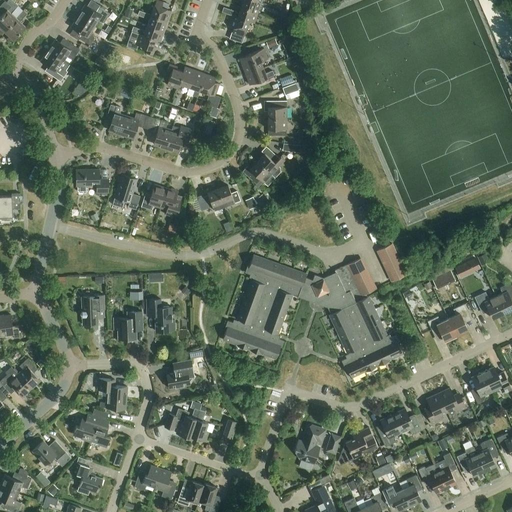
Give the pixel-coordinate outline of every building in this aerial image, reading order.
[(0,32),(1,34),(4,31),(16,18),(11,13),(18,6),(11,0),(7,0),(1,8),(5,11),(0,16),(0,32)] [(151,15),(167,21),(171,11),(167,9),(161,7),(163,2),(156,0),(155,0),(151,15)] [(239,0),(243,1),(241,7),(257,13),(261,2),(253,0),(239,0)] [(85,5),(78,16),(93,26),(97,20),(101,23),(104,22),(109,14),(99,7),(96,12),(85,5)] [(222,12),(232,16),(232,15),(249,21),(254,23),(257,13),(241,7),(239,13),(223,7),(222,12)] [(127,8),(124,17),(129,19),(132,10),(127,8)] [(16,18),(4,31),(9,36),(6,38),(10,42),(13,40),(25,26),(19,21),(26,14),(23,10),(16,18)] [(164,31),(167,21),(151,15),(139,11),(137,15),(149,19),(147,25),(164,31)] [(232,15),(232,16),(229,26),(233,28),(232,32),(230,39),(241,43),(249,21),(232,15)] [(93,26),(78,16),(71,27),(82,34),(79,39),(89,45),(94,38),(92,32),(90,31),(93,26)] [(138,29),(137,33),(138,34),(155,40),(160,42),(164,31),(147,25),(145,31),(138,29)] [(138,34),(137,33),(131,31),(126,46),(136,50),(138,45),(147,49),(145,53),(152,55),(155,47),(153,46),(155,40),(138,34)] [(266,41),(268,49),(277,46),(275,38),(266,41)] [(55,40),(48,51),(63,61),(69,65),(73,59),(76,53),(79,49),(69,42),(64,39),(61,44),(55,40)] [(239,58),(241,64),(245,74),(263,68),(261,62),(268,59),(263,48),(239,58)] [(48,51),(41,61),(51,69),(48,73),(58,80),(61,76),(63,77),(67,71),(66,70),(69,65),(63,61),(48,51)] [(98,57),(94,63),(100,66),(103,61),(98,57)] [(166,85),(176,88),(177,88),(183,72),(182,72),(176,69),(177,67),(169,64),(166,71),(171,72),(166,85)] [(183,85),(189,87),(195,70),(184,67),(182,72),(183,72),(177,88),(176,88),(176,90),(180,92),(183,85)] [(263,68),(245,74),(249,85),(274,75),(272,71),(265,73),(263,68)] [(197,97),(199,91),(205,74),(195,70),(189,87),(194,89),(192,96),(197,97)] [(199,91),(209,94),(206,101),(210,103),(209,106),(212,107),(216,108),(220,98),(214,96),(218,84),(214,82),(215,78),(205,74),(199,91)] [(279,79),(282,87),(294,83),(291,75),(281,79),(280,78),(279,79)] [(88,86),(91,81),(83,76),(80,81),(88,86)] [(78,82),(73,92),(81,95),(86,85),(78,82)] [(296,82),(283,87),(285,94),(299,89),(296,82)] [(119,94),(129,98),(131,92),(122,88),(119,94)] [(264,101),(264,112),(267,112),(267,118),(286,118),(286,107),(286,101),(281,101),(264,101)] [(108,130),(121,134),(126,117),(120,115),(120,107),(115,106),(110,104),(107,116),(112,118),(108,130)] [(209,115),(209,116),(215,118),(216,117),(217,112),(219,109),(216,108),(212,107),(209,115)] [(126,117),(121,134),(133,138),(137,126),(142,127),(146,115),(140,114),(138,121),(126,117)] [(153,144),(166,148),(171,131),(165,129),(167,122),(155,118),(152,130),(157,132),(153,144)] [(267,129),(268,135),(280,135),(286,135),(286,129),(286,118),(267,118),(267,129)] [(171,131),(166,148),(178,152),(182,140),(187,141),(191,129),(180,126),(178,133),(171,131)] [(289,144),(298,145),(299,137),(290,136),(289,144)] [(298,145),(289,144),(284,143),(283,150),(300,152),(301,145),(298,145)] [(312,148),(318,160),(326,156),(321,144),(312,148)] [(280,172),(280,168),(278,166),(284,160),(280,156),(279,158),(266,146),(261,151),(264,154),(257,162),(271,174),(274,178),(280,172)] [(271,174),(257,162),(250,170),(246,166),(242,171),(256,184),(260,180),(267,186),(274,178),(271,174)] [(87,190),(87,186),(96,186),(96,193),(108,192),(108,179),(99,179),(99,169),(76,169),(76,186),(78,186),(78,191),(80,193),(85,193),(87,190)] [(124,200),(129,202),(128,207),(136,209),(140,196),(132,193),(137,179),(121,174),(114,197),(112,204),(122,208),(124,200)] [(160,207),(166,188),(154,184),(150,197),(144,195),(141,207),(152,210),(153,205),(160,207)] [(228,185),(217,189),(224,207),(240,201),(236,191),(231,193),(228,185)] [(176,217),(179,206),(181,201),(175,199),(177,191),(166,188),(160,207),(166,209),(165,214),(176,217)] [(224,207),(217,189),(207,193),(208,195),(203,197),(202,195),(196,197),(201,211),(212,207),(214,211),(224,207)] [(0,218),(12,219),(12,209),(20,209),(20,193),(11,193),(11,196),(0,195),(0,218)] [(263,194),(256,198),(262,207),(268,202),(263,194)] [(253,197),(245,200),(249,209),(257,206),(253,197)] [(137,216),(133,228),(138,229),(142,217),(137,216)] [(180,234),(182,228),(176,226),(174,232),(180,234)] [(389,280),(404,275),(392,242),(377,247),(389,280)] [(485,254),(477,257),(480,264),(481,265),(488,262),(485,254)] [(251,279),(251,280),(258,283),(266,260),(253,255),(249,267),(247,266),(245,273),(250,274),(249,277),(253,279),(253,280),(251,279)] [(330,314),(348,305),(367,297),(365,294),(374,289),(360,258),(335,270),(334,270),(337,277),(331,280),(329,276),(323,279),(314,276),(315,275),(314,275),(312,280),(305,277),(298,297),(326,307),(327,307),(330,314)] [(475,258),(470,260),(475,270),(480,267),(476,260),(475,258)] [(279,265),(266,260),(258,283),(271,287),(279,265)] [(293,269),(279,265),(271,287),(285,292),(293,269)] [(460,265),(455,268),(455,269),(459,277),(464,275),(460,265)] [(298,297),(305,277),(306,274),(293,269),(285,292),(291,295),(297,297),(298,297)] [(451,270),(432,279),(432,280),(435,287),(454,279),(451,271),(451,270)] [(251,280),(246,293),(266,300),(271,287),(258,283),(251,280)] [(502,293),(495,296),(503,313),(511,309),(511,302),(509,296),(511,295),(511,287),(510,283),(499,288),(502,293)] [(184,287),(180,293),(185,298),(190,292),(184,287)] [(291,295),(285,292),(271,287),(266,300),(287,308),(291,295)] [(503,313),(495,296),(489,300),(485,292),(474,297),(480,310),(487,307),(492,318),(503,313)] [(246,293),(242,306),(262,314),(266,300),(246,293)] [(104,309),(104,295),(93,296),(82,297),(82,304),(81,304),(82,325),(98,324),(97,309),(104,309)] [(354,318),(374,309),(368,296),(367,297),(348,305),(354,318)] [(160,307),(160,299),(146,299),(147,316),(155,316),(155,331),(174,331),(174,320),(172,320),(171,307),(160,307)] [(282,321),(287,308),(266,300),(262,314),(282,321)] [(455,315),(448,318),(456,335),(468,330),(463,319),(469,316),(463,304),(453,309),(455,315)] [(335,327),(354,318),(348,305),(330,314),(329,314),(335,327)] [(257,327),(262,314),(242,306),(237,320),(238,320),(243,322),(257,327)] [(380,322),(374,309),(354,318),(360,331),(380,322)] [(136,327),(142,327),(141,311),(131,312),(131,318),(114,319),(114,330),(118,330),(118,339),(136,339),(136,327)] [(257,327),(270,332),(276,334),(277,334),(282,321),(262,314),(257,327)] [(0,316),(0,328),(1,336),(13,335),(14,338),(20,337),(18,325),(12,326),(11,315),(0,316)] [(456,335),(448,318),(440,322),(438,316),(427,321),(433,333),(439,330),(444,341),(456,335)] [(354,318),(335,327),(341,340),(360,331),(354,318)] [(235,344),(243,322),(238,320),(238,321),(234,319),(232,322),(227,321),(225,327),(226,328),(222,339),(235,344)] [(249,350),(257,327),(243,322),(235,344),(235,345),(249,350)] [(386,335),(380,322),(360,331),(367,344),(380,338),(385,335),(386,335)] [(262,355),(262,354),(270,332),(257,327),(249,350),(262,355)] [(354,350),(367,344),(360,331),(341,340),(347,353),(348,352),(354,350)] [(270,332),(262,354),(276,359),(280,347),(281,348),(284,341),(279,339),(280,336),(276,335),(276,334),(270,332)] [(385,336),(385,335),(380,338),(389,359),(402,353),(397,342),(399,341),(396,335),(391,337),(389,334),(385,336)] [(390,360),(389,359),(380,338),(367,344),(377,366),(390,360)] [(367,344),(354,350),(364,371),(364,372),(377,366),(367,344)] [(354,350),(348,352),(349,353),(345,355),(346,358),(341,360),(344,367),(346,366),(351,377),(364,371),(354,350)] [(17,374),(31,389),(40,381),(31,371),(36,367),(27,358),(19,366),(22,369),(18,374),(17,374)] [(193,375),(190,360),(174,363),(176,371),(175,373),(166,374),(169,388),(190,384),(189,381),(193,375)] [(17,374),(18,374),(11,367),(5,372),(7,374),(0,380),(0,382),(9,392),(13,388),(22,397),(31,389),(17,374)] [(494,367),(482,372),(491,391),(497,388),(501,393),(510,388),(505,377),(502,371),(497,374),(494,367)] [(491,391),(482,372),(471,377),(477,390),(472,393),(477,404),(482,401),(480,396),(491,391)] [(115,380),(98,379),(98,385),(101,385),(101,390),(107,390),(106,396),(126,398),(127,387),(114,386),(115,380)] [(450,388),(438,393),(447,412),(453,409),(455,413),(466,408),(460,395),(454,398),(450,388)] [(0,416),(0,417),(8,409),(1,402),(6,397),(0,390),(0,416)] [(447,412),(438,393),(426,399),(431,409),(425,411),(431,424),(442,419),(440,415),(447,412)] [(125,409),(126,398),(106,396),(106,403),(100,402),(99,407),(125,409)] [(194,409),(194,408),(196,409),(199,410),(201,406),(201,404),(192,401),(190,407),(194,409)] [(175,424),(178,425),(176,433),(190,438),(191,436),(199,410),(196,409),(194,408),(191,417),(185,415),(183,421),(176,419),(177,417),(169,414),(164,427),(173,430),(175,424)] [(94,409),(92,415),(98,417),(106,420),(108,414),(100,411),(94,409)] [(404,409),(392,414),(401,432),(408,429),(411,434),(421,430),(415,416),(409,419),(404,409)] [(191,436),(205,441),(208,432),(205,431),(207,423),(202,421),(205,411),(199,410),(191,436)] [(479,410),(476,415),(481,419),(484,413),(479,410)] [(76,425),(73,433),(82,436),(81,439),(90,442),(91,439),(98,417),(92,415),(87,414),(85,420),(81,419),(79,426),(76,425)] [(401,432),(392,414),(380,420),(382,424),(375,427),(385,447),(395,442),(393,436),(401,432)] [(492,416),(486,418),(488,425),(494,422),(492,416)] [(90,442),(89,445),(99,448),(100,445),(106,447),(110,437),(105,435),(108,428),(107,427),(109,421),(106,420),(98,417),(91,439),(90,442)] [(483,419),(476,422),(479,428),(486,425),(483,419)] [(223,436),(231,439),(236,423),(228,420),(223,436)] [(295,451),(298,458),(314,463),(319,447),(314,445),(316,440),(321,441),(324,432),(322,429),(313,425),(313,426),(311,425),(307,427),(306,429),(302,441),(298,440),(295,451)] [(378,447),(374,438),(369,427),(352,435),(353,438),(345,442),(338,460),(340,464),(352,458),(378,447)] [(341,436),(331,433),(325,450),(335,453),(341,436)] [(511,437),(509,439),(506,433),(496,438),(501,449),(507,446),(511,456),(511,437)] [(452,434),(445,437),(448,443),(455,440),(452,434)] [(480,444),(483,451),(476,454),(484,471),(495,465),(490,454),(497,451),(491,438),(480,444)] [(42,441),(32,450),(46,465),(54,458),(56,460),(62,466),(71,458),(65,452),(54,440),(47,447),(42,441)] [(484,471),(476,454),(472,446),(464,450),(465,452),(456,456),(463,471),(469,469),(472,476),(484,471)] [(120,465),(123,453),(117,451),(113,463),(120,465)] [(408,454),(411,460),(418,457),(415,451),(408,454)] [(442,456),(444,459),(434,464),(437,470),(446,489),(456,484),(450,472),(457,469),(455,465),(449,453),(442,456)] [(382,455),(375,457),(378,465),(385,462),(382,455)] [(385,457),(387,463),(397,459),(396,457),(395,457),(391,456),(390,455),(385,457)] [(402,457),(405,464),(410,461),(407,455),(402,457)] [(93,468),(89,467),(76,463),(73,473),(82,476),(77,491),(87,494),(89,488),(98,491),(97,493),(98,493),(102,478),(91,475),(93,468)] [(446,489),(437,470),(434,464),(425,468),(424,466),(418,469),(423,480),(428,478),(436,493),(446,489)] [(146,485),(154,487),(161,468),(150,465),(147,475),(145,474),(142,483),(136,481),(134,487),(144,490),(146,485)] [(161,468),(154,487),(163,490),(161,496),(171,499),(173,493),(167,491),(170,483),(168,482),(171,472),(161,468)] [(5,475),(0,485),(0,486),(18,493),(21,486),(26,489),(31,479),(18,473),(15,479),(5,475)] [(329,474),(320,479),(322,484),(331,480),(329,474)] [(409,486),(402,489),(410,506),(421,500),(415,489),(421,486),(415,475),(406,479),(409,486)] [(46,478),(40,482),(44,487),(50,482),(46,478)] [(353,480),(347,483),(350,490),(356,488),(353,480)] [(198,503),(199,501),(204,485),(203,485),(191,481),(188,492),(181,490),(177,502),(188,506),(190,500),(198,503)] [(199,501),(206,504),(204,510),(211,511),(215,511),(220,501),(213,498),(217,487),(204,483),(203,485),(204,485),(199,501)] [(47,491),(53,496),(59,489),(53,484),(47,491)] [(18,493),(0,486),(0,499),(6,502),(3,508),(13,511),(17,511),(21,503),(15,500),(18,493)] [(335,511),(323,486),(311,491),(317,504),(305,510),(305,511),(335,511)] [(410,506),(402,489),(395,493),(392,486),(382,490),(388,502),(393,499),(398,511),(410,506)] [(373,503),(366,506),(368,511),(382,511),(379,506),(385,503),(380,492),(370,497),(373,503)] [(38,494),(36,501),(42,503),(44,495),(38,494)] [(46,496),(42,507),(45,509),(48,507),(51,497),(46,496)] [(368,511),(366,506),(359,509),(354,498),(343,502),(347,511),(368,511)] [(124,502),(123,508),(132,511),(134,506),(124,502)]
